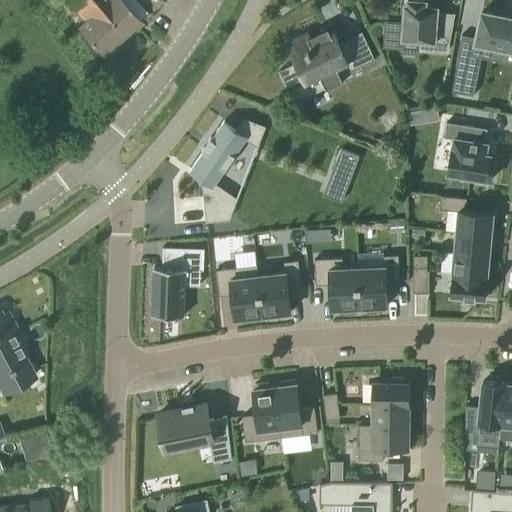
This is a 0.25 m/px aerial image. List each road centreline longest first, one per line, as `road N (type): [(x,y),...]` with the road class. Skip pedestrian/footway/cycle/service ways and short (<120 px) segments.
road 1 (residential): [(436,343),(207,357),(117,371)]
road 2 (residential): [(117,371),(118,210),(115,192),(90,159)]
road 3 (tertiary): [(90,159),(161,81),(210,0)]
road 4 (residential): [(434,511),(436,343)]
road 5 (residential): [(113,511),(117,371)]
